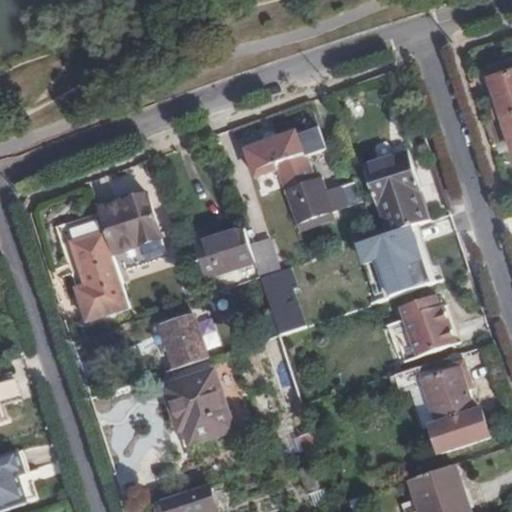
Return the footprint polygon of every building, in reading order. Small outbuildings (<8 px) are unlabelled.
[(493,80),(511,73),(511,63),(492,70),(493,80)] [(511,73),(493,80),(511,140),(511,73)] [(335,220),(329,201),(323,204),(309,161),(330,154),(324,133),(303,140),(302,136),(252,154),(263,189),(283,183),(299,231),(335,220)] [(416,229),(426,226),(417,196),(420,194),(407,157),(364,171),(377,209),(382,207),(393,237),(416,229)] [(366,210),(361,191),(345,196),(351,215),(366,210)] [(104,218),(116,257),(168,238),(153,195),(122,207),(102,213),(104,218)] [(351,215),(345,196),(329,201),(335,220),(351,215)] [(119,199),(100,206),(102,213),(122,207),(119,199)] [(134,310),(120,265),(116,257),(104,218),(62,232),(81,289),(91,323),(134,310)] [(434,283),(416,229),(393,237),(360,248),(366,265),(381,260),(394,297),(434,283)] [(257,255),(249,230),(216,242),(213,235),(202,239),(214,279),(259,263),(257,255)] [(116,257),(120,265),(171,248),(168,238),(116,257)] [(259,263),(265,280),(281,275),(273,250),(257,255),(259,263)] [(219,296),(265,280),(259,263),(214,279),(219,296)] [(280,327),(284,337),(307,329),(296,293),(301,291),(295,270),(281,275),(265,280),(280,327)] [(447,309),(409,322),(422,360),(459,348),(447,309)] [(177,360),(180,371),(212,360),(198,315),(166,326),(177,360)] [(177,360),(166,326),(157,328),(169,363),(177,360)] [(284,337),(280,327),(263,333),(267,342),(284,337)] [(476,392),(464,356),(463,356),(457,358),(409,374),(395,378),(401,396),(417,391),(425,389),(438,427),(434,429),(443,456),(493,439),(484,412),(477,414),(470,394),(476,392)] [(302,393),(295,372),(278,378),(285,399),(302,393)] [(171,392),(184,432),(232,416),(219,376),(171,392)] [(417,391),(430,430),(434,429),(438,427),(425,389),(417,391)] [(321,451),(307,407),(302,393),(285,399),(292,419),(292,425),(288,426),(293,439),(296,436),(299,443),(302,443),(307,455),(321,451)] [(232,416),(184,432),(189,448),(237,432),(232,416)] [(22,451),(0,458),(0,511),(30,502),(22,474),(28,472),(22,451)] [(471,511),(456,469),(411,484),(420,511),(471,511)] [(317,470),(305,473),(312,499),(317,497),(319,500),(324,498),(317,470)] [(168,511),(220,511),(211,486),(165,501),(168,511)] [(168,511),(165,501),(157,503),(160,511),(168,511)]
